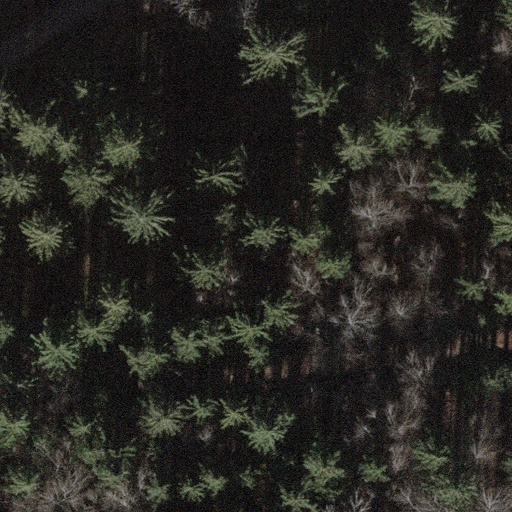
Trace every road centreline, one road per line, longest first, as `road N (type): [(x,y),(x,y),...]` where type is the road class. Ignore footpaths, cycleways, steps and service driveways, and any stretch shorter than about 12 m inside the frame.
road 1 (track): [(0,374),(219,383),(511,345)]
road 2 (track): [(112,0),(0,67)]
